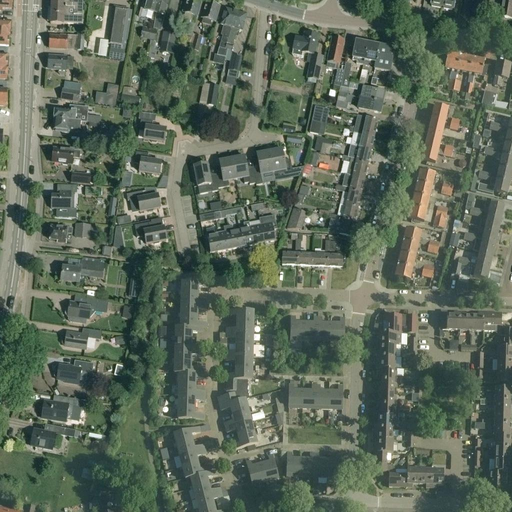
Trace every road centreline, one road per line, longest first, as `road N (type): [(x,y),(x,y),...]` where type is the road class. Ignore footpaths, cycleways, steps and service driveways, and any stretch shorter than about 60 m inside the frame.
road 1 (residential): [(249,511),(246,497),(235,500),(211,401),(215,301),(230,292),(364,297)]
road 2 (secondary): [(0,344),(15,256),(30,0)]
road 3 (residential): [(364,297),(421,26)]
road 4 (residential): [(353,501),(356,324),(364,297)]
road 5 (residential): [(186,255),(177,165),(188,154),(253,140)]
road 6 (residential): [(364,297),(504,302)]
road 7 (residential): [(253,140),(265,1)]
